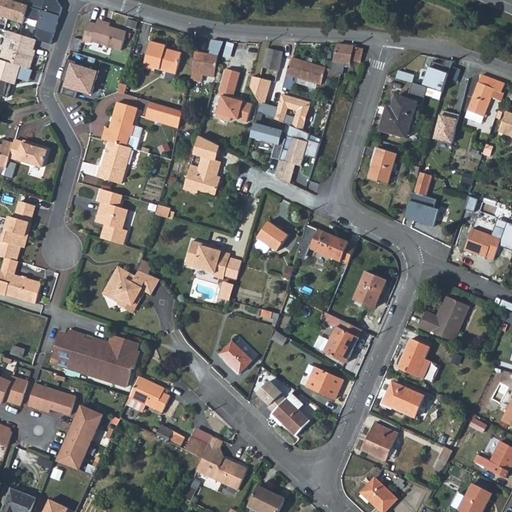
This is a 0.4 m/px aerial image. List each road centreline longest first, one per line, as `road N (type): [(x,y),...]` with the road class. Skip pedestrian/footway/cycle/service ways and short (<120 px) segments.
road 1 (residential): [(385,40),(229,29),(106,0)]
road 2 (residential): [(415,263),(407,242),(353,216),(341,191),(385,40)]
road 3 (residential): [(76,0),(45,98),(73,151),(55,225),(61,252)]
road 4 (residential): [(315,488),(415,263)]
road 5 (residential): [(315,488),(174,343)]
road 6 (residential): [(511,75),(385,40)]
